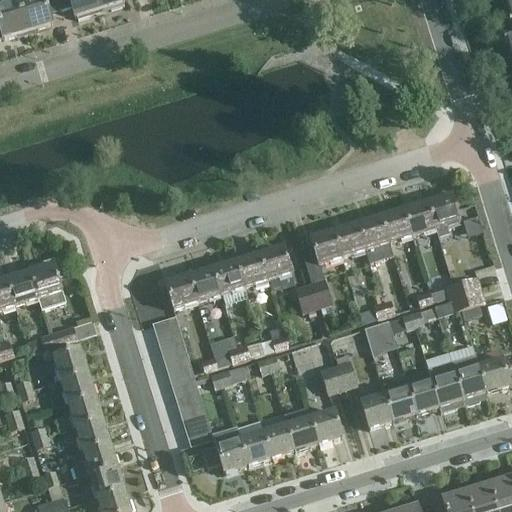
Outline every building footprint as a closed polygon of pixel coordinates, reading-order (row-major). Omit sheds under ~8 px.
[(49,17),(60,14),(55,0),(31,0),(32,0),(18,4),(28,38),(32,37),(31,34),(52,28),(49,17)] [(96,17),(100,16),(95,0),(55,0),(60,14),(71,10),(75,21),(77,20),(78,23),(90,20),(89,16),(95,14),(96,17)] [(122,0),(95,0),(100,16),(105,15),(104,12),(124,5),(122,0)] [(511,0),(505,0),(511,22),(511,24),(509,25),(509,27),(510,26),(511,31),(511,42),(503,45),(504,46),(508,45),(511,59),(511,0)] [(24,39),(28,38),(18,4),(4,9),(1,1),(0,1),(0,41),(2,41),(2,43),(23,36),(24,39)] [(451,199),(427,207),(436,233),(439,242),(449,239),(446,230),(459,226),(451,199)] [(427,207),(404,214),(412,241),(436,233),(427,207)] [(404,214),(380,221),(389,248),(412,241),(404,214)] [(380,221),(357,228),(365,255),(389,248),(380,221)] [(357,228),(333,235),(342,262),(365,255),(357,228)] [(318,270),(342,262),(333,235),(309,243),(318,270)] [(283,251),(259,258),(267,285),(291,278),(283,251)] [(259,258),(236,265),(244,292),(267,285),(259,258)] [(29,276),(38,303),(41,315),(65,307),(58,282),(64,280),(59,265),(54,263),(37,268),(39,273),(29,276)] [(236,265),(212,273),(220,299),(244,292),(236,265)] [(212,273),(189,280),(197,307),(220,299),(212,273)] [(29,276),(6,284),(14,310),(38,303),(29,276)] [(173,314),(197,307),(189,280),(165,287),(173,314)] [(457,302),(481,295),(477,282),(453,289),(457,302)] [(6,284),(0,285),(0,314),(14,310),(6,284)] [(324,284),(311,288),(319,313),(332,308),(324,284)] [(448,305),(457,302),(453,289),(444,292),(444,293),(430,298),(433,307),(447,302),(448,305)] [(302,318),(315,314),(307,290),(294,294),(302,318)] [(481,295),(457,302),(461,315),(464,324),(481,319),(478,310),(485,308),(481,295)] [(433,307),(430,298),(430,296),(416,300),(419,311),(433,307)] [(457,302),(448,305),(449,307),(434,311),(437,322),(452,318),(461,315),(457,302)] [(382,311),(386,321),(395,318),(392,308),(382,311)] [(307,330),(338,322),(335,311),(304,319),(307,330)] [(386,321),(382,311),(374,313),(377,324),(386,321)] [(414,329),(422,327),(419,316),(411,319),(414,329)] [(414,329),(411,319),(389,325),(389,326),(392,336),(414,329)] [(157,342),(180,335),(175,321),(152,328),(157,342)] [(392,336),(389,326),(365,333),(374,361),(383,359),(382,356),(396,352),(391,336),(392,336)] [(49,339),(53,352),(77,345),(73,332),(49,339)] [(180,335),(157,342),(160,354),(183,347),(180,335)] [(53,352),(49,339),(39,342),(44,356),(53,352)] [(271,345),(275,355),(288,351),(285,341),(271,345)] [(0,349),(5,362),(14,360),(9,346),(0,349)] [(164,366),(187,359),(183,347),(160,354),(164,366)] [(62,385),(88,377),(81,352),(54,360),(62,385)] [(238,355),(241,366),(250,363),(247,352),(238,355)] [(502,363),(501,363),(498,352),(475,359),(475,361),(478,370),(487,398),(511,390),(502,363)] [(241,366),(238,355),(229,358),(232,368),(241,366)] [(168,378),(191,370),(187,359),(164,366),(168,378)] [(266,363),(269,374),(278,371),(275,360),(266,363)] [(463,405),(487,398),(478,370),(475,361),(452,368),(455,378),(463,405)] [(201,366),(204,377),(218,373),(214,362),(201,366)] [(269,374),(266,363),(257,366),(260,376),(269,374)] [(350,366),(337,370),(344,395),(357,391),(350,366)] [(171,389),(194,382),(191,370),(168,378),(171,389)] [(219,378),(223,391),(224,393),(233,391),(232,388),(245,384),(241,371),(219,378)] [(327,400),(340,396),(333,372),(320,376),(327,400)] [(88,377),(62,385),(69,408),(95,400),(88,377)] [(223,391),(219,378),(210,380),(213,391),(214,394),(223,391)] [(463,405),(455,378),(431,385),(440,412),(441,418),(457,413),(456,407),(463,405)] [(175,401),(198,394),(194,382),(171,389),(175,401)] [(393,426),(416,419),(408,392),(405,382),(381,389),(384,399),(393,426)] [(18,398),(32,394),(29,385),(16,389),(18,398)] [(416,419),(440,412),(431,385),(408,392),(416,419)] [(0,402),(0,404),(14,399),(9,386),(0,388),(0,402)] [(32,394),(18,398),(21,407),(35,403),(32,394)] [(179,413),(202,406),(198,394),(175,401),(179,413)] [(369,434),(393,426),(384,399),(360,406),(369,434)] [(95,400),(69,408),(76,432),(103,423),(95,400)] [(182,425),(205,418),(202,406),(179,413),(182,425)] [(286,429),(295,456),(318,449),(310,422),(307,412),(295,416),(298,426),(286,429)] [(8,427),(21,423),(18,414),(5,418),(8,427)] [(334,415),(310,422),(318,449),(342,442),(334,415)] [(186,437),(209,430),(205,418),(182,425),(186,437)] [(21,423),(8,427),(10,436),(24,432),(21,423)] [(103,423),(76,432),(83,455),(110,447),(103,423)] [(295,456),(286,429),(263,436),(271,463),(295,456)] [(209,430),(186,437),(190,451),(213,444),(212,439),(209,430)] [(248,471),(239,443),(236,431),(212,439),(213,444),(224,478),(248,471)] [(33,445),(47,441),(44,432),(30,436),(33,445)] [(271,463),(263,436),(239,443),(248,471),(271,463)] [(47,441),(33,445),(36,454),(49,450),(47,441)] [(227,478),(231,491),(354,459),(350,446),(227,478)] [(110,447),(83,455),(90,479),(117,470),(110,447)] [(22,474),(36,470),(33,461),(19,465),(22,474)] [(36,470),(22,474),(25,483),(38,479),(36,470)] [(63,487),(82,482),(79,470),(60,475),(63,487)] [(117,470),(90,479),(98,502),(124,494),(117,470)] [(57,474),(44,479),(48,492),(61,488),(57,474)] [(511,511),(511,481),(489,488),(496,511),(511,511)] [(496,511),(489,488),(466,496),(471,511),(496,511)] [(129,511),(124,494),(98,502),(100,511),(129,511)] [(471,511),(466,496),(442,503),(444,511),(471,511)] [(64,503),(50,507),(52,511),(65,511),(67,511),(64,503)]
